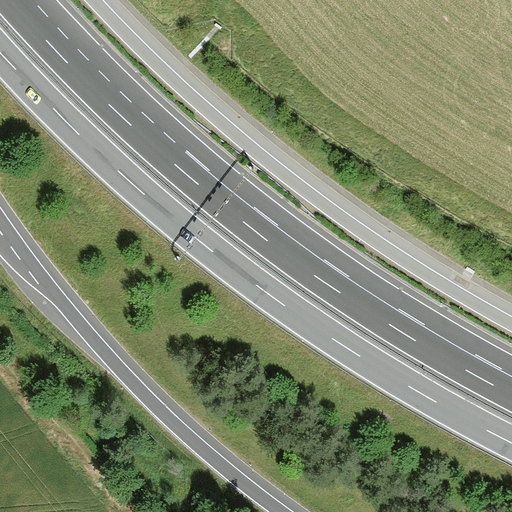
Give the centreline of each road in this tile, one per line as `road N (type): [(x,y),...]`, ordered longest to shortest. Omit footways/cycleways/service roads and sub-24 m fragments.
road 1 (motorway): [(0,54),(142,194),(284,306),(511,443)]
road 2 (motorway): [(511,393),(325,283),(192,180),(11,0)]
road 3 (secondary): [(511,322),(296,182),(97,0)]
road 4 (secondary): [(29,262),(132,383),(282,511)]
